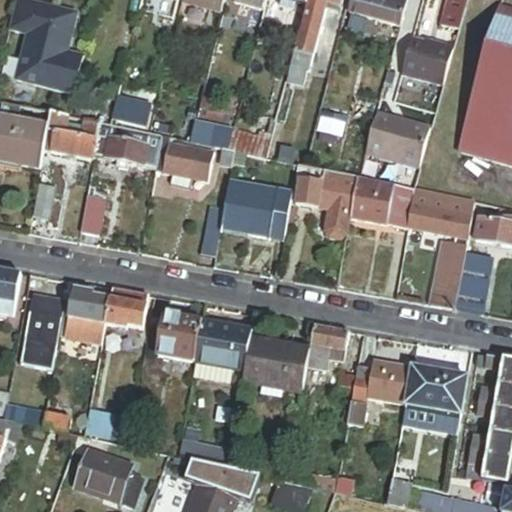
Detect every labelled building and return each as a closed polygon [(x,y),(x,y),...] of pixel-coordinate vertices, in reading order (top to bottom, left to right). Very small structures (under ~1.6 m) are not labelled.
[(226,0),(183,0),(182,5),(223,16),(226,0)] [(258,0),(235,0),(235,5),(264,13),(266,6),(257,4),(258,0)] [(273,0),(282,2),(280,9),(290,11),(292,5),(307,9),(309,0),(273,0)] [(309,0),(307,9),(286,86),(303,91),(307,75),(309,76),(328,8),(340,12),(343,0),(309,0)] [(408,0),(354,0),(351,16),(401,30),(408,0)] [(465,0),(463,0),(449,0),(443,23),(458,27),(465,0)] [(511,13),(502,10),(461,155),(511,169),(511,13)] [(453,53),(412,42),(402,79),(443,90),(453,53)] [(379,96),(360,91),(352,120),(371,125),(379,96)] [(150,116),(120,109),(116,123),(146,131),(150,116)] [(68,120),(50,116),(48,130),(44,154),(94,165),(95,160),(101,127),(84,123),(83,131),(67,128),(68,120)] [(365,158),(419,174),(431,132),(377,117),(365,158)] [(48,130),(0,121),(0,164),(41,171),(44,154),(48,130)] [(371,128),(351,124),(348,135),(369,140),(371,128)] [(219,129),(205,126),(201,143),(215,146),(219,129)] [(162,140),(101,127),(95,160),(106,162),(106,163),(120,166),(129,168),(144,171),(144,169),(157,171),(162,140)] [(251,138),(232,133),(226,153),(234,155),(245,157),(251,138)] [(171,142),(162,140),(157,171),(156,176),(172,179),(170,188),(189,192),(190,182),(208,186),(213,156),(170,147),(171,142)] [(226,153),(223,152),(221,168),(232,170),(234,155),(226,153)] [(297,168),(294,184),(299,185),(295,211),(328,217),(324,237),(329,244),(340,246),(347,242),(357,180),(297,168)] [(225,212),(222,227),(248,232),(247,239),(284,246),(293,194),(230,183),(225,212)] [(49,222),(55,191),(40,188),(34,220),(49,222)] [(409,230),(469,241),(474,216),(476,206),(416,193),(409,230)] [(88,200),(81,236),(99,240),(105,203),(88,200)] [(499,225),(501,211),(476,206),(474,216),(484,218),(483,222),(499,225)] [(201,258),(217,260),(221,235),(222,227),(225,212),(210,210),(201,258)] [(511,213),(501,211),(499,225),(483,222),(480,221),(475,243),(511,249),(511,213)] [(221,235),(247,239),(248,232),(222,227),(221,235)] [(22,278),(0,273),(0,317),(15,320),(22,278)] [(430,309),(456,313),(461,283),(436,279),(430,309)] [(473,306),(476,286),(464,284),(461,304),(473,306)] [(78,287),(77,294),(75,294),(70,322),(107,329),(113,293),(78,287)] [(113,293),(107,329),(127,332),(128,330),(143,333),(149,300),(113,293)] [(65,306),(32,300),(25,343),(57,349),(65,306)] [(196,366),(203,324),(166,317),(159,359),(196,366)] [(70,322),(68,331),(71,337),(104,343),(107,329),(70,322)] [(253,334),(203,324),(196,366),(198,366),(234,373),(246,376),(252,343),(253,334)] [(350,335),(316,329),(311,353),(308,370),(328,374),(330,362),(345,364),(350,335)] [(252,343),(246,376),(244,385),(265,389),(286,392),(303,396),(308,370),(311,353),(252,343)] [(511,363),(488,359),(486,373),(502,376),(500,388),(511,390),(511,363)] [(357,380),(348,428),(362,431),(368,402),(407,409),(414,371),(375,364),(373,373),(371,382),(357,380)] [(234,373),(198,366),(195,381),(231,388),(234,373)] [(358,371),(357,380),(371,382),(373,373),(358,371)] [(469,382),(414,371),(407,409),(462,419),(469,382)] [(356,379),(342,377),(340,390),(354,392),(356,379)] [(511,390),(500,388),(498,398),(482,395),(479,408),(511,414),(511,390)] [(286,392),(265,389),(263,398),(284,403),(286,392)] [(0,412),(6,414),(9,399),(0,396),(0,412)] [(493,426),(491,436),(511,439),(511,414),(479,408),(476,422),(493,426)] [(13,410),(12,415),(10,425),(23,428),(42,432),(46,418),(13,410)] [(6,414),(4,423),(10,425),(12,415),(6,414)] [(71,422),(46,416),(46,418),(42,432),(67,438),(71,422)] [(127,444),(131,424),(101,418),(97,438),(127,444)] [(4,423),(0,422),(0,493),(23,428),(10,425),(4,423)] [(85,435),(84,441),(90,443),(92,437),(85,435)] [(473,443),(470,457),(511,465),(511,462),(511,439),(491,436),(489,446),(473,443)] [(97,438),(96,444),(126,451),(127,444),(97,438)] [(229,458),(184,448),(178,462),(194,466),(226,473),(229,458)] [(132,470),(88,454),(74,493),(117,509),(118,507),(131,511),(132,511),(142,485),(128,480),(132,470)] [(511,465),(470,457),(468,471),(484,474),(483,483),(507,487),(511,465)] [(226,473),(194,466),(186,484),(199,489),(190,511),(235,511),(238,503),(251,508),(261,481),(226,473)] [(288,472),(285,487),(335,497),(338,483),(288,472)] [(353,486),(338,482),(338,483),(335,497),(350,501),(353,486)] [(393,485),(388,509),(401,511),(407,511),(412,489),(393,485)] [(417,495),(412,511),(448,511),(450,503),(417,495)] [(511,511),(511,496),(506,495),(505,499),(503,509),(502,511),(511,511)] [(347,511),(350,501),(335,497),(332,510),(340,511),(347,511)] [(503,509),(505,499),(490,497),(488,506),(503,509)]
